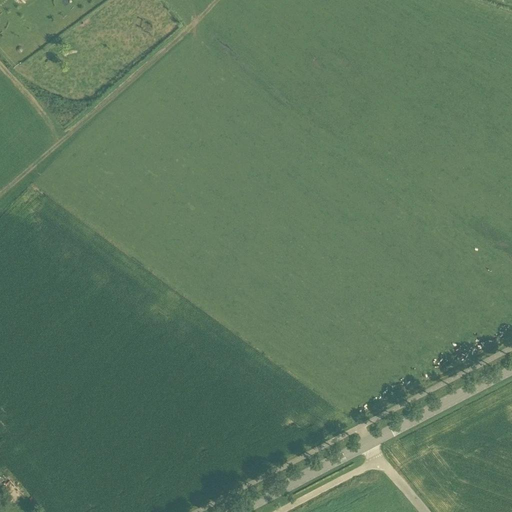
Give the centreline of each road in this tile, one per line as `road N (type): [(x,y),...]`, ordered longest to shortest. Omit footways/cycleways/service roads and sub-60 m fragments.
road 1 (secondary): [(368,442),(511,368)]
road 2 (secondary): [(235,511),(368,442)]
road 3 (unclassified): [(285,511),(380,461),(368,442)]
